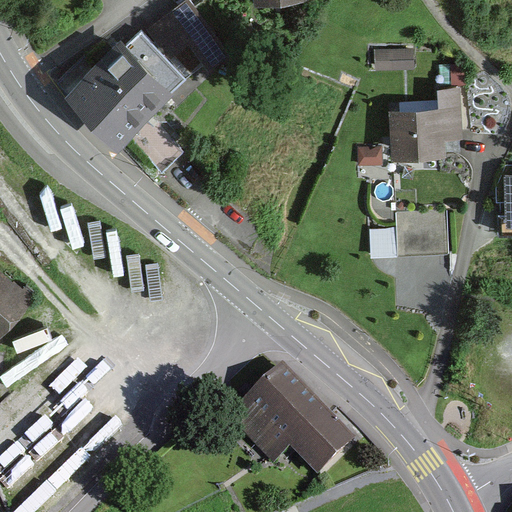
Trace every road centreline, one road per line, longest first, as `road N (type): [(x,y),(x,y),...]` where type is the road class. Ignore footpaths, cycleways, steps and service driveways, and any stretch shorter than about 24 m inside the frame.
road 1 (secondary): [(0,50),(73,148),(271,319)]
road 2 (secondary): [(271,319),(403,436),(451,507)]
road 3 (unclassified): [(99,511),(197,423),(271,319)]
road 4 (unknown): [(18,82),(131,0)]
